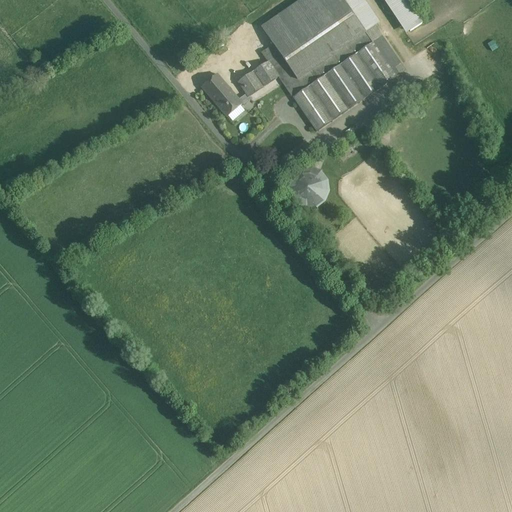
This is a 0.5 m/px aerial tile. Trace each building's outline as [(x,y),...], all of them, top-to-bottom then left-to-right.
[(343,0),(340,0),(274,45),(302,86),(370,39),(366,33),(343,0)] [(423,24),(406,0),(388,0),(410,32),(423,24)] [(404,73),(374,28),(366,33),(370,39),(396,78),(404,73)] [(370,39),(302,86),(274,45),(262,54),(269,65),(279,78),(290,94),(316,133),(396,78),(370,39)] [(49,67),(47,63),(46,63),(41,55),(32,61),(40,73),(49,67)] [(239,101),(218,75),(202,89),(227,118),(243,105),(241,103),(279,78),(269,65),(239,85),(246,96),(239,101)] [(311,169),(300,171),(292,177),(288,187),(289,198),(296,206),(306,210),(316,209),(325,202),(329,192),(327,182),(321,173),(311,169)]
